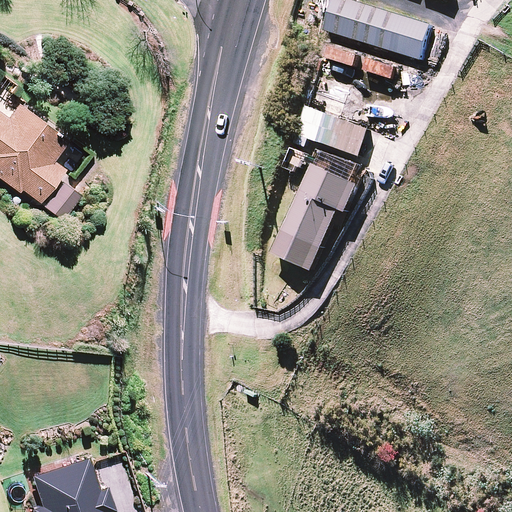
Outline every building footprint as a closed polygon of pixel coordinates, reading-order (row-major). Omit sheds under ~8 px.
[(432,25),(349,0),(333,0),(324,32),(421,61),(432,25)] [(358,54),(331,45),(326,59),(354,68),(358,54)] [(397,65),(371,56),(366,72),(392,80),(397,65)] [(22,189),(41,204),(60,178),(66,171),(53,161),(68,141),(19,104),(8,119),(0,112),(0,177),(20,192),(22,189)] [(310,109),(297,145),(306,149),(310,139),(359,157),(369,130),(310,109)] [(359,186),(314,166),(275,255),(313,272),(340,210),(347,213),(359,186)] [(63,180),(44,206),(64,221),(83,195),(63,180)] [(99,487),(90,458),(35,475),(45,505),(35,509),(35,511),(107,511),(115,509),(108,485),(99,487)]
